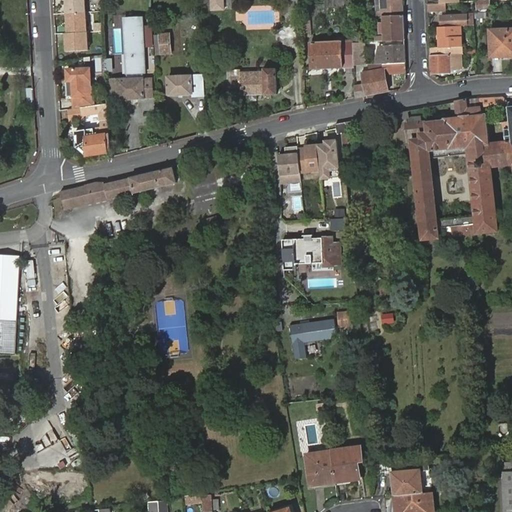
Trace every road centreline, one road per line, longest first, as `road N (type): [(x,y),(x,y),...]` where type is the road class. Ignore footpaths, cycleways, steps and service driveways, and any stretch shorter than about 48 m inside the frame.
road 1 (tertiary): [(50,182),(420,98)]
road 2 (residential): [(50,182),(40,0)]
